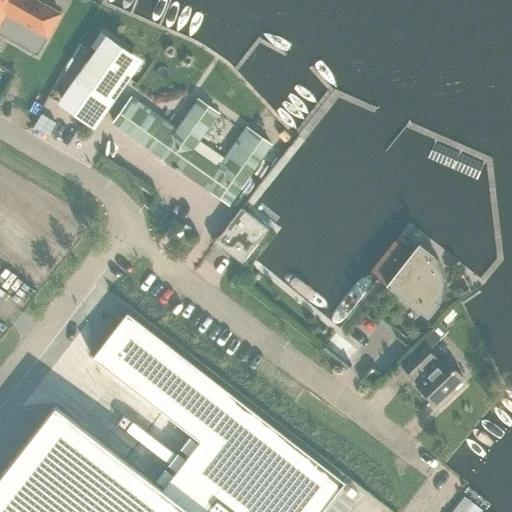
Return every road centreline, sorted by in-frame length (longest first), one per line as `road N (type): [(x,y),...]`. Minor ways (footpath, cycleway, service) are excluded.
road 1 (unclassified): [(413,511),(441,477),(119,231)]
road 2 (unclassified): [(0,386),(119,231)]
road 3 (unclassified): [(119,231),(121,215),(108,194),(0,130)]
